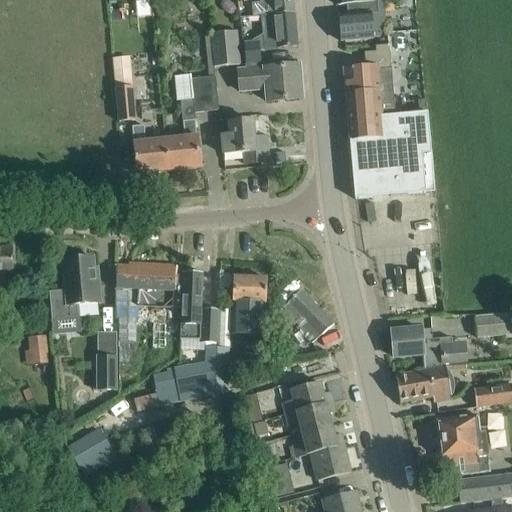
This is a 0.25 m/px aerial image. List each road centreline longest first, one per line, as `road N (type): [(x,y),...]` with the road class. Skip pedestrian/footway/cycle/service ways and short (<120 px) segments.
road 1 (unclassified): [(0,225),(126,227),(333,207)]
road 2 (tertiary): [(402,511),(333,207)]
road 3 (tertiary): [(333,207),(315,0)]
